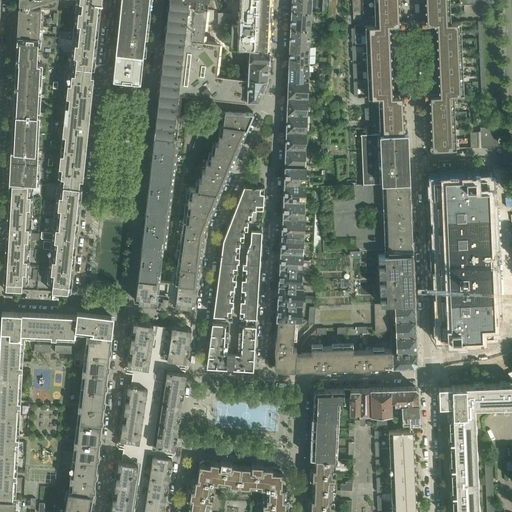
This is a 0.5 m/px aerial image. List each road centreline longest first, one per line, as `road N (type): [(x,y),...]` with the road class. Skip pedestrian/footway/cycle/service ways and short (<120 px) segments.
road 1 (residential): [(411,0),(425,375)]
road 2 (residential): [(264,379),(194,375),(213,237),(277,88)]
road 3 (residential): [(111,0),(81,303)]
road 4 (residential): [(264,379),(277,88)]
road 5 (residential): [(96,511),(125,310),(81,303)]
road 6 (residential): [(295,452),(182,446),(172,511)]
road 7 (residential): [(0,142),(6,0)]
road 8 (residential): [(431,511),(425,375)]
road 9 (residential): [(425,375),(299,380)]
